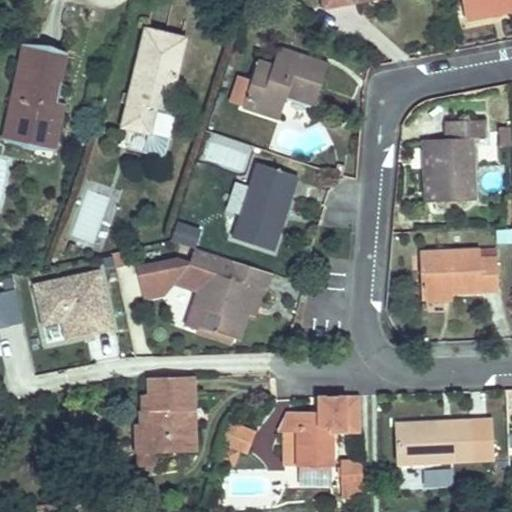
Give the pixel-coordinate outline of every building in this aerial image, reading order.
[(311,0),(313,15),(343,11),(342,4),(367,0),(311,0)] [(376,0),(367,0),(342,4),(343,11),(377,5),(376,0)] [(511,0),(449,0),(454,28),(511,18),(511,0)] [(147,31),(115,126),(141,134),(148,111),(161,115),(185,45),(147,31)] [(14,93),(7,121),(20,123),(17,138),(37,142),(39,132),(57,135),(62,113),(54,111),(59,89),(66,52),(62,51),(36,45),(30,44),(19,94),(14,93)] [(278,57),(273,76),(285,79),(291,60),(278,57)] [(285,79),(273,76),(258,71),(243,119),(277,129),(285,104),(315,113),(327,72),(291,60),(285,79)] [(67,91),(59,89),(54,111),(62,113),(67,91)] [(20,123),(7,121),(5,136),(17,138),(20,123)] [(451,143),(430,145),(432,205),(472,204),(471,144),(487,143),(486,125),(450,126),(451,143)] [(39,132),(37,142),(54,146),(57,135),(39,132)] [(213,136),(207,160),(241,169),(248,146),(213,136)] [(256,171),(234,241),(274,253),(296,182),(256,171)] [(104,251),(117,192),(89,186),(76,244),(104,251)] [(180,222),(174,242),(197,249),(203,229),(180,222)] [(129,262),(126,248),(113,250),(116,264),(129,262)] [(178,256),(138,264),(145,299),(165,296),(175,284),(198,292),(187,326),(240,341),(250,313),(257,315),(265,288),(269,290),(274,274),(197,249),(193,262),(178,256)] [(415,257),(417,296),(448,296),(496,293),(495,259),(474,260),(473,254),(415,257)] [(102,268),(34,281),(43,325),(60,321),(63,337),(113,328),(110,312),(102,268)] [(15,289),(0,292),(0,338),(1,338),(0,332),(0,324),(21,320),(15,289)] [(448,296),(417,296),(418,308),(450,307),(448,296)] [(190,379),(147,382),(148,398),(143,399),(144,417),(141,417),(142,431),(137,431),(139,461),(196,455),(190,379)] [(367,432),(365,397),(320,396),(320,424),(310,424),(310,412),(288,411),(278,432),(297,431),(298,467),(341,467),(339,433),(367,432)] [(230,422),(223,442),(225,447),(220,461),(235,466),(240,452),(248,455),(256,430),(230,422)] [(478,423),(403,424),(404,466),(478,465),(478,423)] [(300,475),(301,491),(331,489),(330,474),(300,475)]
